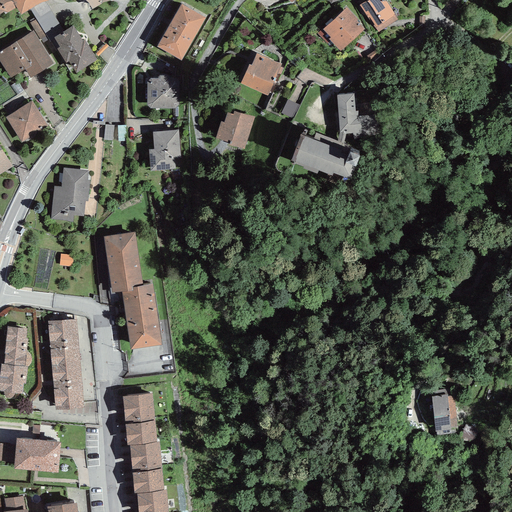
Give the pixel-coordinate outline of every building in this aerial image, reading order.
[(0,0),(0,16),(31,0),(0,0)] [(38,0),(33,3),(44,26),(58,19),(48,0),(38,0)] [(385,0),(379,0),(364,10),(380,33),(399,20),(385,0)] [(180,3),(155,44),(179,58),(203,17),(180,3)] [(350,13),(326,34),(344,55),(369,34),(350,13)] [(38,15),(31,19),(38,29),(44,25),(38,15)] [(78,22),(55,34),(74,70),(96,58),(78,22)] [(33,29),(0,48),(0,61),(9,76),(24,67),(29,76),(52,62),(33,29)] [(256,60),(252,71),(248,69),(239,90),(268,103),(282,71),(256,60)] [(147,75),(147,104),(178,103),(177,75),(167,75),(167,71),(159,71),(159,75),(147,75)] [(379,132),(377,114),(357,116),(354,93),(340,94),(342,130),(340,141),(346,144),(347,132),(356,132),(355,135),(379,132)] [(32,99),(6,113),(21,140),(47,125),(32,99)] [(298,113),(287,108),(281,121),(292,126),(298,113)] [(255,124),(235,117),(234,121),(227,119),(224,130),(220,128),(214,145),(245,156),(255,124)] [(117,123),(104,122),(103,136),(116,137),(117,123)] [(340,141),(303,127),(292,156),(297,158),(295,163),(317,171),(318,166),(328,170),(325,179),(339,184),(343,173),(352,176),(358,161),(362,150),(351,146),(346,144),(340,141)] [(154,138),(155,155),(149,155),(150,176),(170,175),(175,175),(175,165),(180,165),(179,136),(154,138)] [(0,144),(0,172),(12,165),(0,144)] [(90,168),(61,164),(58,182),(54,181),(49,216),(72,219),(74,208),(81,209),(82,195),(86,196),(90,168)] [(183,174),(170,175),(171,186),(184,185),(183,174)] [(134,232),(105,236),(112,287),(121,285),(129,341),(156,338),(148,282),(141,283),(134,232)] [(75,303),(46,306),(55,395),(84,392),(75,303)] [(28,313),(7,312),(4,349),(1,348),(0,356),(0,377),(4,378),(3,383),(6,387),(11,387),(14,385),(15,379),(22,379),(23,367),(26,367),(26,356),(30,354),(32,350),(30,343),(25,340),(28,313)] [(434,423),(457,423),(457,388),(434,388),(434,423)] [(167,511),(152,393),(122,397),(137,511),(167,511)] [(58,426),(16,423),(14,454),(56,457),(58,426)] [(10,434),(0,433),(0,449),(10,450),(10,434)] [(21,486),(4,489),(5,498),(3,498),(4,511),(29,511),(27,496),(23,497),(21,486)] [(78,511),(74,487),(46,492),(49,511),(78,511)]
